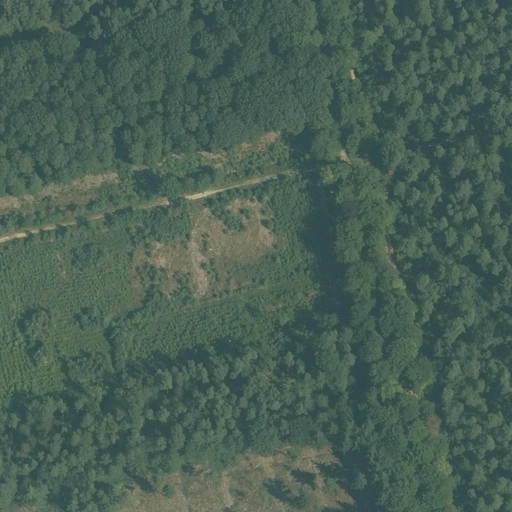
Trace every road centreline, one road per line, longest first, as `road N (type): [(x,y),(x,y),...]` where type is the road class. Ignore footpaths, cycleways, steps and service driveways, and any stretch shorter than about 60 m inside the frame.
road 1 (track): [(0,240),(511,130)]
road 2 (track): [(312,0),(421,511)]
